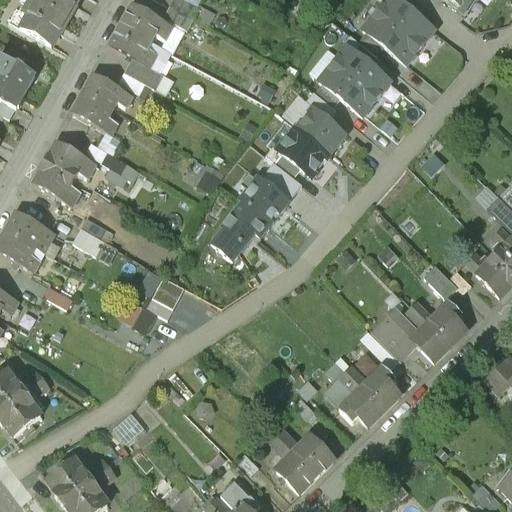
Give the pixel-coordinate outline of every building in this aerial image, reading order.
[(30,0),(30,1),(67,22),(79,0),(30,0)] [(198,12),(175,0),(174,0),(169,10),(192,23),(198,12)] [(384,50),(412,16),(392,0),(388,0),(382,9),(381,8),(372,19),(373,20),(362,32),(384,50)] [(443,0),(461,15),(473,0),(443,0)] [(67,22),(30,1),(22,16),(27,19),(20,32),(51,50),(67,22)] [(172,30),(133,8),(121,29),(151,45),(154,38),(165,44),(172,30)] [(192,23),(169,10),(163,20),(187,33),(192,23)] [(434,33),(412,16),(384,50),(406,68),(415,57),(415,58),(424,47),(423,46),(434,33)] [(151,45),(121,29),(109,50),(132,63),(149,72),(149,71),(157,58),(147,52),(151,45)] [(340,102),(368,68),(346,50),(338,61),(337,60),(328,71),(329,72),(319,85),(340,102)] [(34,80),(0,60),(0,103),(16,112),(16,113),(34,80)] [(149,72),(132,63),(124,77),(154,93),(162,78),(149,71),(149,72)] [(368,68),(340,102),(362,120),(371,109),(372,110),(381,99),(380,98),(390,86),(368,68)] [(131,101),(93,79),(71,118),(110,139),(116,128),(106,123),(114,107),(125,113),(131,101)] [(172,107),(154,97),(149,106),(167,116),(172,107)] [(16,112),(0,103),(0,117),(10,123),(16,112)] [(294,132),(329,159),(346,138),(312,110),(294,132)] [(294,132),(277,154),(311,181),(329,159),(294,132)] [(95,168),(56,146),(47,162),(40,174),(32,189),(71,210),(79,195),(69,190),(77,177),(86,183),(95,168)] [(112,159),(101,177),(124,191),(134,172),(112,159)] [(260,183),(288,206),(302,189),(274,166),(260,183)] [(241,207),(269,229),(288,206),(260,183),(257,181),(238,204),(241,207)] [(511,186),(511,185),(497,200),(511,214),(511,186)] [(511,235),(511,214),(497,200),(486,211),(511,236),(511,235)] [(259,242),(269,229),(241,207),(221,232),(223,234),(211,249),(232,266),(254,238),(259,242)] [(54,238),(16,217),(5,236),(33,251),(37,244),(48,250),(54,238)] [(105,232),(86,222),(81,232),(99,242),(103,235),(105,232)] [(212,230),(201,248),(208,252),(219,234),(212,230)] [(99,242),(81,232),(72,246),(95,259),(103,245),(99,242)] [(511,288),(511,243),(500,232),(491,240),(497,246),(493,250),(498,256),(510,268),(500,277),(511,289),(511,288)] [(111,240),(103,235),(99,242),(103,245),(107,247),(111,240)] [(33,251),(5,236),(0,245),(0,259),(33,277),(39,265),(29,259),(33,251)] [(103,245),(95,259),(101,263),(110,248),(107,247),(103,245)] [(498,256),(489,265),(484,259),(479,263),(474,257),(465,266),(499,301),(511,289),(500,277),(510,268),(498,256)] [(448,283),(435,269),(423,280),(445,303),(457,292),(448,283)] [(470,289),(456,275),(448,283),(457,292),(462,297),(470,289)] [(184,289),(163,279),(147,309),(158,315),(168,320),(184,289)] [(72,304),(48,291),(43,301),(66,314),(72,304)] [(18,306),(0,295),(0,338),(3,334),(0,332),(0,315),(1,314),(10,320),(18,306)] [(58,315),(40,305),(36,314),(53,323),(58,315)] [(433,322),(427,328),(449,351),(465,335),(455,325),(461,319),(449,307),(433,322)] [(148,334),(158,315),(147,309),(144,308),(135,328),(148,334)] [(433,322),(420,309),(416,313),(415,315),(427,328),(433,322)] [(415,315),(411,311),(406,316),(422,333),(427,328),(415,315)] [(449,351),(427,328),(422,333),(418,337),(408,327),(409,326),(397,313),(380,329),(390,339),(407,357),(416,348),(433,366),(449,351)] [(407,357),(390,339),(381,348),(399,365),(407,357)] [(398,367),(378,347),(371,354),(391,374),(398,367)] [(511,361),(509,359),(484,383),(499,399),(511,386),(511,361)] [(350,371),(339,381),(349,391),(359,380),(350,371)] [(366,388),(361,392),(383,415),(399,400),(389,390),(395,384),(383,371),(366,388)] [(7,377),(0,382),(0,417),(24,399),(7,377)] [(37,377),(26,386),(32,393),(43,385),(37,377)] [(359,380),(349,391),(356,398),(361,392),(366,388),(359,380)] [(43,385),(32,393),(37,400),(49,392),(43,385)] [(356,398),(339,414),(352,426),(358,420),(368,431),(383,415),(361,392),(356,398)] [(24,399),(0,417),(0,427),(3,431),(4,430),(13,441),(40,421),(24,399)] [(315,416),(301,402),(294,409),(307,423),(315,416)] [(286,438),(282,442),(278,438),(270,447),(280,456),(292,444),(286,438)] [(298,451),(293,457),(316,481),(333,464),(310,440),(298,451)] [(292,444),(280,456),(286,463),(293,457),(298,451),(292,444)] [(417,470),(426,470),(431,464),(420,453),(411,464),(417,470)] [(244,457),(237,465),(250,479),(258,471),(244,457)] [(286,463),(275,474),(299,498),(316,481),(293,457),(286,463)] [(74,465),(46,486),(55,498),(54,499),(62,510),(91,488),(74,465)] [(104,466),(93,474),(99,482),(109,474),(104,466)] [(109,474),(99,482),(104,489),(115,481),(109,474)] [(511,476),(498,491),(511,505),(511,476)] [(390,511),(406,497),(390,480),(370,499),(382,511),(390,511)] [(249,502),(234,486),(220,500),(231,511),(257,511),(260,510),(251,500),(249,502)] [(91,488),(62,510),(63,511),(103,511),(107,509),(91,488)] [(482,490),(472,501),(483,511),(493,511),(498,507),(482,490)] [(224,511),(215,502),(211,507),(210,508),(213,511),(224,511)]
